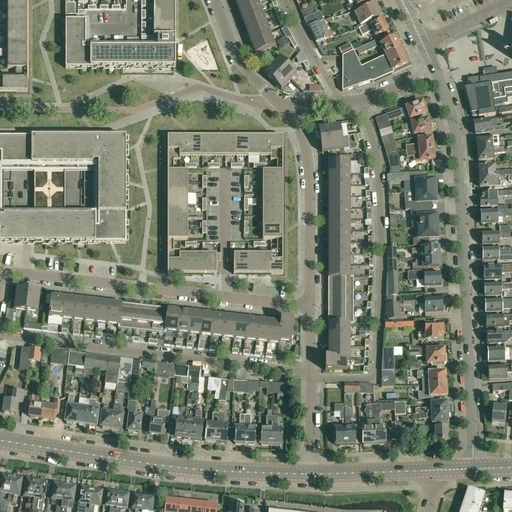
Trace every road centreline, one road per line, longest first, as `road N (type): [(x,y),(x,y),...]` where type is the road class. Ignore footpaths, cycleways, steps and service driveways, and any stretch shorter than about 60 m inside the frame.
road 1 (unclassified): [(472,469),(456,146),(435,73)]
road 2 (residential): [(359,101),(379,197),(374,377),(311,379)]
road 3 (primary): [(311,474),(206,470),(0,440)]
road 4 (residential): [(0,335),(310,371)]
road 5 (residential): [(6,273),(225,297)]
road 6 (residential): [(310,307),(310,182),(299,126),(284,109)]
road 7 (residential): [(215,0),(241,63),(284,109)]
road 8 (primary): [(438,470),(311,474)]
road 9 (residential): [(225,297),(225,172)]
